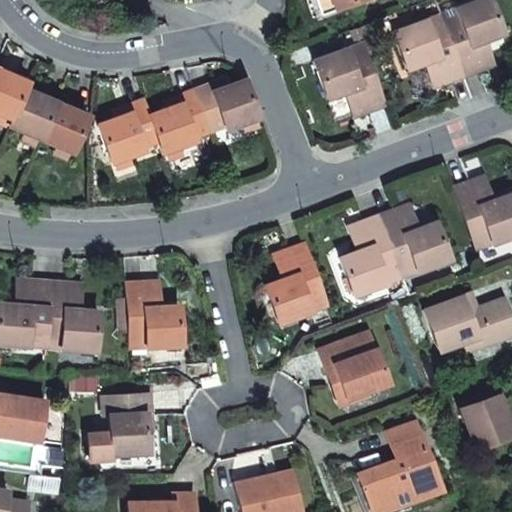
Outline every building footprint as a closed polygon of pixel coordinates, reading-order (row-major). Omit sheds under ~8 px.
[(314,0),(320,16),(334,10),(330,0),(314,0)] [(330,0),(334,10),(361,0),(330,0)] [(458,18),(442,23),(462,75),(486,67),(477,43),(484,40),(501,34),(487,0),(476,0),(454,9),(458,18)] [(454,9),(439,14),(442,23),(458,18),(454,9)] [(439,14),(424,20),(427,29),(442,23),(439,14)] [(424,20),(391,32),(405,69),(422,63),(429,60),(438,84),(462,75),(442,23),(427,29),(424,20)] [(484,40),(477,43),(486,67),(492,64),(484,40)] [(360,43),(345,49),(348,59),(363,53),(360,43)] [(345,49),(311,62),(326,99),(343,93),(349,90),(358,114),(383,105),(363,53),(348,59),(345,49)] [(429,60),(422,63),(431,87),(438,84),(429,60)] [(0,115),(6,118),(9,119),(20,95),(23,89),(23,87),(25,82),(0,71),(0,115)] [(224,130),(238,124),(254,118),(256,118),(243,82),(242,80),(225,87),(211,92),(208,85),(192,91),(208,131),(222,126),(224,130)] [(208,85),(211,92),(225,87),(223,80),(208,85)] [(38,140),(54,103),(23,89),(20,95),(9,119),(7,126),(22,133),(36,138),(38,140)] [(349,90),(343,93),(352,117),(358,114),(349,90)] [(164,153),(179,147),(194,141),(193,137),(208,131),(192,91),(176,97),(179,104),(165,109),(148,116),(157,142),(161,154),(164,153)] [(162,102),(165,109),(179,104),(176,97),(162,102)] [(129,157),(143,151),(142,147),(157,142),(148,116),(142,101),(126,107),(129,114),(115,119),(97,126),(111,163),(113,162),(129,157)] [(70,153),(86,117),(54,103),(38,140),(54,146),(67,152),(70,153)] [(111,113),(115,119),(129,114),(126,107),(111,113)] [(238,124),(242,133),(257,127),(254,118),(238,124)] [(22,133),(18,140),(32,146),(36,138),(22,133)] [(54,146),(50,154),(64,160),(67,152),(54,146)] [(164,153),(167,161),(183,155),(179,147),(164,153)] [(113,162),(116,170),(131,165),(129,157),(113,162)] [(482,176),(475,178),(484,202),(491,200),(482,176)] [(475,178),(451,188),(470,239),(485,234),(489,243),(511,234),(511,204),(508,194),(491,200),(484,202),(475,178)] [(407,204),(401,207),(410,231),(416,228),(407,204)] [(401,207),(376,216),(395,268),(411,262),(414,271),(447,259),(433,222),(416,228),(410,231),(401,207)] [(376,216),(352,225),(361,249),(354,251),(338,257),(351,295),(384,283),(381,273),(395,268),(376,216)] [(352,225),(345,227),(354,251),(361,249),(352,225)] [(485,234),(470,239),(474,249),(489,243),(485,234)] [(302,244),(277,253),(286,277),(280,279),(263,285),(277,323),(310,311),(306,301),(321,296),(302,244)] [(277,253),(271,255),(280,279),(286,277),(277,253)] [(399,277),(414,271),(411,262),(395,268),(399,277)] [(395,268),(381,273),(384,283),(399,277),(395,268)] [(13,305),(0,303),(0,344),(26,346),(27,336),(43,338),(47,282),(22,280),(20,306),(13,305)] [(22,280),(15,280),(13,305),(20,306),(22,280)] [(150,281),(124,283),(127,338),(143,337),(143,347),(179,345),(176,305),(158,306),(151,307),(150,281)] [(157,281),(150,281),(151,307),(158,306),(157,281)] [(73,284),(47,282),(43,338),(59,339),(58,349),(93,351),(96,312),(78,310),(71,310),(73,284)] [(80,285),(73,284),(71,310),(78,310),(80,285)] [(470,293),(465,295),(471,310),(476,309),(470,293)] [(422,310),(437,351),(456,344),(474,337),(478,346),(511,333),(511,326),(501,299),(476,309),(471,310),(465,295),(422,310)] [(321,296),(306,301),(310,311),(324,305),(321,296)] [(333,373),(343,399),(384,383),(372,349),(370,349),(364,332),(315,350),(325,377),(333,373)] [(43,338),(27,336),(26,346),(42,348),(43,338)] [(143,337),(127,338),(128,348),(143,347),(143,337)] [(460,353),(478,346),(474,337),(456,344),(460,353)] [(59,339),(43,338),(42,348),(58,349),(59,339)] [(334,402),(343,399),(333,373),(325,377),(334,402)] [(0,435),(36,441),(42,401),(0,394),(0,435)] [(145,430),(144,414),(149,414),(148,394),(101,397),(102,416),(108,416),(108,430),(86,431),(88,458),(110,457),(109,453),(147,451),(145,430)] [(510,435),(511,439),(511,406),(502,410),(496,395),(458,409),(474,449),(510,435)] [(353,473),(367,511),(374,511),(435,489),(410,422),(381,432),(392,459),(353,473)] [(231,482),(237,511),(286,511),(298,509),(289,469),(231,482)] [(0,511),(26,511),(29,499),(7,496),(8,488),(0,486),(0,511)] [(170,493),(170,502),(125,502),(125,511),(191,511),(191,493),(170,493)]
